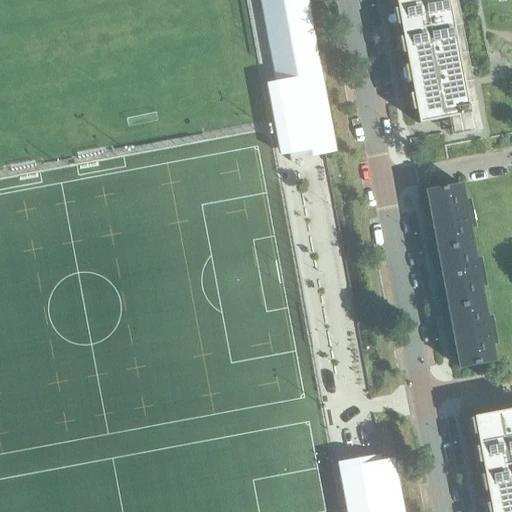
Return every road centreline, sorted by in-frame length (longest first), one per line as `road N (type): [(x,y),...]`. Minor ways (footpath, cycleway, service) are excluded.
road 1 (residential): [(427,394),(385,181)]
road 2 (residential): [(385,181),(349,0)]
road 3 (residential): [(511,158),(385,181)]
